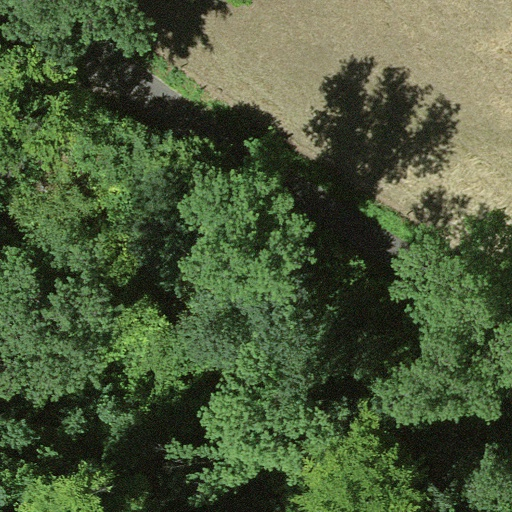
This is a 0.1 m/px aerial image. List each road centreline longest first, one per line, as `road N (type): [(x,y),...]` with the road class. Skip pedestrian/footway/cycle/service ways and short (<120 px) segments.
road 1 (track): [(16,0),(60,41),(378,259),(511,335)]
road 2 (track): [(0,284),(153,379),(402,507)]
